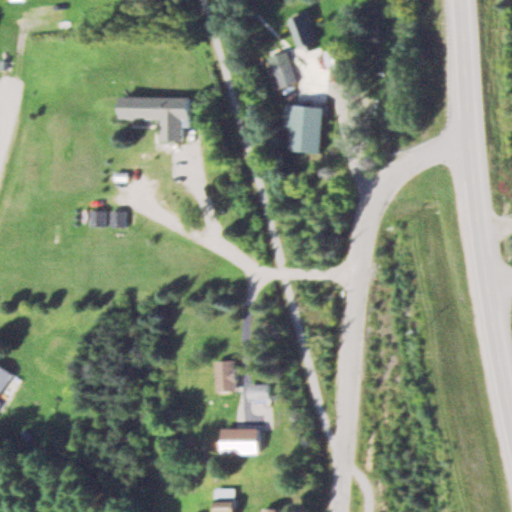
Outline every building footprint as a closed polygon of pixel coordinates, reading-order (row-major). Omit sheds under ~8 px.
[(291,78),(291,53),(273,53),(272,77),(291,78)] [(165,139),(185,139),(186,115),(195,115),(195,95),(124,94),(124,116),(165,117),(165,139)] [(106,225),(106,208),(90,208),(90,225),(106,225)] [(125,209),(110,209),(110,225),(125,225),(125,209)] [(241,359),(219,359),(219,391),(241,391),(241,359)] [(0,401),(17,372),(0,362),(0,401)] [(253,382),(253,397),(274,397),(274,382),(253,382)] [(219,487),(219,511),(240,511),(240,486),(219,487)]
